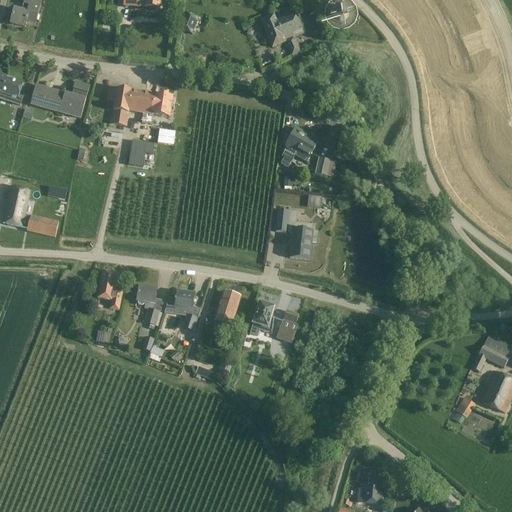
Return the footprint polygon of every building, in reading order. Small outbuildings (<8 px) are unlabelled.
[(123,0),(123,6),(145,8),(145,9),(152,9),(152,11),(158,12),(158,9),(160,10),(160,0),(123,0)] [(340,7),(339,7),(328,1),(322,10),(332,16),(332,18),(333,19),(333,20),(334,21),(334,22),(336,23),(337,24),(339,25),(341,25),(343,25),(345,24),(346,23),(347,23),(348,22),(349,21),(349,19),(350,18),(350,17),(350,15),(350,13),(349,12),(348,10),(347,9),(345,8),(344,7),(342,7),(341,7),(340,7)] [(29,6),(23,4),(21,12),(14,10),(11,24),(25,28),(27,21),(36,24),(40,7),(30,4),(29,6)] [(303,35),(292,11),(274,19),(273,16),(261,21),(272,48),(285,43),(292,57),(301,53),(294,38),(303,35)] [(198,19),(185,14),(179,30),(192,35),(198,19)] [(0,75),(0,100),(9,104),(12,96),(18,98),(22,85),(6,80),(7,77),(0,75)] [(90,86),(75,82),(73,90),(72,96),(36,86),(30,106),(80,120),(87,94),(88,94),(90,86)] [(129,112),(132,113),(136,92),(117,89),(109,88),(107,102),(115,103),(112,125),(127,127),(129,112)] [(136,92),(132,113),(144,114),(142,124),(152,125),(153,116),(169,118),(173,97),(156,95),(136,92)] [(165,138),(166,131),(147,128),(146,135),(165,138)] [(284,159),(281,164),(288,168),(291,163),(295,157),(306,164),(313,151),(314,151),(315,150),(314,149),(318,142),(311,138),(310,140),(308,138),(309,137),(296,129),(285,148),(287,149),(282,158),(284,159)] [(189,142),(189,135),(169,133),(169,140),(189,142)] [(152,145),(131,142),(128,166),(141,168),(143,153),(151,155),(152,145)] [(330,162),(319,160),(316,174),(327,177),(330,162)] [(284,187),(291,188),(292,179),(284,179),(284,187)] [(62,210),(67,191),(44,185),(39,204),(62,210)] [(11,187),(3,224),(23,228),(27,229),(27,233),(55,239),(59,223),(25,216),(29,195),(29,194),(30,192),(11,187)] [(309,197),(307,208),(321,210),(322,198),(309,197)] [(287,234),(292,234),(290,259),(309,261),(311,243),(316,244),(317,233),(313,232),(313,231),(296,230),(298,213),(278,211),(275,233),(287,234)] [(21,234),(13,234),(13,227),(1,226),(0,241),(21,242),(21,234)] [(118,275),(102,272),(97,299),(111,301),(110,310),(119,312),(120,306),(123,292),(115,291),(118,275)] [(137,303),(138,303),(138,304),(139,306),(142,306),(144,305),(144,304),(145,304),(144,310),(148,310),(144,322),(150,324),(149,329),(153,331),(160,312),(153,310),(153,306),(154,306),(157,290),(139,288),(137,303)] [(168,299),(164,314),(186,317),(182,329),(194,332),(201,311),(192,308),(194,296),(187,295),(188,293),(178,291),(178,293),(177,293),(176,300),(168,299)] [(240,298),(223,293),(214,321),(232,327),(240,298)] [(274,308),(260,304),(250,335),(257,337),(260,327),(272,331),(273,320),(271,319),(274,308)] [(286,312),(284,319),(296,324),(299,316),(286,312)] [(292,343),(298,326),(284,321),(278,338),(292,343)] [(111,334),(99,331),(96,344),(108,349),(111,334)] [(508,357),(498,352),(502,343),(488,336),(472,369),(475,371),(479,373),(485,360),(489,362),(503,369),(508,357)] [(117,340),(119,338),(117,337),(113,342),(115,344),(112,347),(116,350),(121,344),(117,340)] [(154,340),(146,338),(142,350),(150,352),(154,340)] [(160,363),(165,351),(153,346),(149,359),(160,363)] [(176,364),(182,359),(179,355),(173,361),(176,364)] [(198,368),(195,375),(214,383),(217,376),(198,368)] [(511,397),(511,380),(495,372),(482,403),(505,414),(511,397)] [(475,406),(464,398),(455,412),(466,419),(475,406)] [(385,473),(362,470),(360,490),(359,490),(357,504),(381,507),(385,473)]
